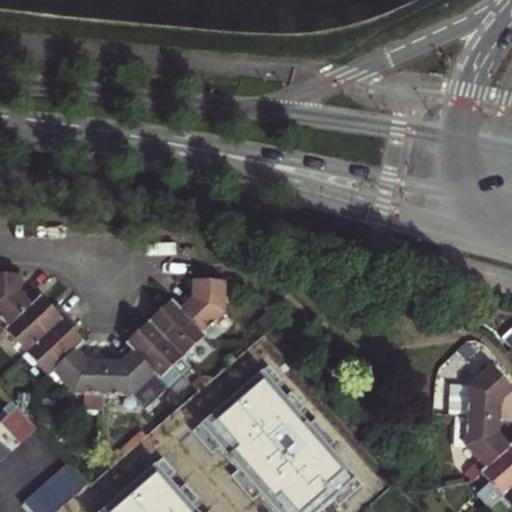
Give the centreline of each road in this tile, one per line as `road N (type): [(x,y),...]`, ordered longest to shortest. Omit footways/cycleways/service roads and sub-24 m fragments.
road 1 (primary): [(0,130),(134,150),(500,244)]
road 2 (primary): [(0,116),(178,137),(463,196)]
road 3 (primary): [(510,0),(354,76),(249,108)]
road 4 (primary): [(249,108),(0,83)]
road 5 (primary): [(460,140),(249,108)]
road 6 (primary): [(511,23),(478,70),(460,140)]
